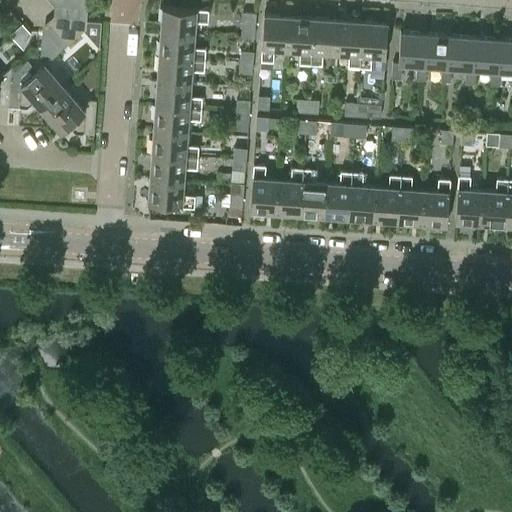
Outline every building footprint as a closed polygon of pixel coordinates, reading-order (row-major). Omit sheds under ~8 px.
[(206,18),(207,7),(160,4),(159,28),(193,31),(194,17),(206,18)] [(254,35),(256,11),(242,10),(241,34),(254,35)] [(286,46),(288,11),(264,10),(261,55),(272,56),(273,45),(286,46)] [(309,59),(313,13),(288,11),(286,46),(299,47),(298,58),(309,59)] [(335,49),(337,15),(313,13),(309,59),(321,60),(321,49),(335,49)] [(359,62),(362,16),(337,15),(335,49),(349,50),(348,62),(359,62)] [(384,53),(387,18),(362,16),(359,62),(370,63),(371,52),(384,53)] [(84,27),(85,18),(57,17),(49,23),(66,42),(84,27)] [(99,31),(100,20),(92,19),(91,28),(95,31),(99,31)] [(221,29),(232,29),(232,21),(221,21),(221,29)] [(48,59),(66,42),(49,23),(41,30),(39,58),(48,59)] [(192,45),(193,31),(159,28),(157,53),(203,56),(204,45),(192,45)] [(417,61),(419,31),(399,29),(397,59),(392,59),(391,74),(400,75),(401,60),(417,61)] [(441,63),(444,32),(419,31),(417,61),(416,76),(425,76),(426,62),(441,63)] [(467,65),(469,34),(444,32),(441,63),(440,77),(450,78),(451,63),(467,65)] [(491,66),(493,36),(469,34),(467,65),(465,80),(475,81),(476,65),(491,66)] [(511,67),(511,37),(493,36),(491,66),(490,81),(499,82),(500,67),(511,67)] [(254,49),(253,49),(240,48),(239,60),(252,61),(253,61),(254,49)] [(202,67),(203,56),(157,53),(155,77),(190,80),(191,66),(202,67)] [(253,61),(252,61),(239,60),(238,71),(252,72),(253,61)] [(40,104),(63,85),(43,61),(23,78),(11,64),(8,103),(27,104),(34,98),(40,104)] [(11,64),(0,72),(0,102),(8,103),(11,64)] [(189,94),(190,80),(155,77),(153,102),(200,106),(201,95),(189,94)] [(88,97),(80,104),(63,85),(40,104),(60,129),(67,123),(73,130),(92,131),(94,98),(88,97)] [(270,94),(258,93),(256,107),(269,108),(270,94)] [(306,110),(307,97),(296,96),(295,109),(306,110)] [(318,111),(319,98),(307,97),(306,110),(318,111)] [(249,110),(250,99),(237,98),(236,109),(249,110)] [(355,114),(356,100),(345,99),(344,113),(355,114)] [(366,115),(367,101),(356,100),(355,114),(366,115)] [(199,116),(200,106),(153,102),(151,126),(186,129),(187,116),(199,116)] [(248,121),(249,110),(236,109),(235,120),(248,121)] [(267,129),(268,115),(256,114),(255,128),(267,129)] [(305,131),(306,118),(295,117),(294,130),(305,131)] [(316,132),(317,119),(306,118),(305,131),(316,132)] [(354,135),(355,121),(343,121),(343,134),(354,135)] [(365,135),(366,122),(355,121),(354,135),(365,135)] [(402,138),(403,125),(392,124),(391,138),(402,138)] [(414,139),(414,125),(403,125),(402,138),(414,139)] [(185,142),(186,129),(151,126),(150,151),(197,154),(197,143),(185,142)] [(452,142),(453,127),(441,126),(440,141),(452,142)] [(472,143),(473,129),(461,129),(460,142),(472,143)] [(510,146),(511,132),(499,131),(499,145),(510,146)] [(245,158),(246,146),(233,145),(232,157),(245,158)] [(196,165),(197,154),(150,151),(148,175),(183,178),(184,164),(196,165)] [(245,169),(245,158),(232,157),(231,168),(245,169)] [(264,175),(265,163),(253,162),(250,208),(274,210),(277,176),(264,175)] [(298,212),(302,166),(291,165),(290,177),(277,176),(274,210),(298,212)] [(312,178),(313,167),(302,166),(298,212),(323,214),(326,179),(312,178)] [(348,215),(352,170),(340,169),(339,180),(326,179),(323,214),(348,215)] [(362,182),(363,171),(352,170),(348,215),(373,217),(376,183),(362,182)] [(398,219),(401,173),(390,173),(389,184),(376,183),(373,217),(398,219)] [(411,186),(412,174),(401,173),(398,219),(422,221),(424,187),(411,186)] [(469,186),(470,175),(459,174),(456,220),(480,222),(483,187),(469,186)] [(182,191),(183,178),(148,175),(146,200),(193,203),(194,192),(182,191)] [(446,223),(449,177),(439,176),(438,188),(424,187),(422,221),(446,223)] [(505,224),(509,177),(497,177),(496,188),(483,187),(480,222),(505,224)] [(242,207),(244,182),(230,181),(228,206),(242,207)]
